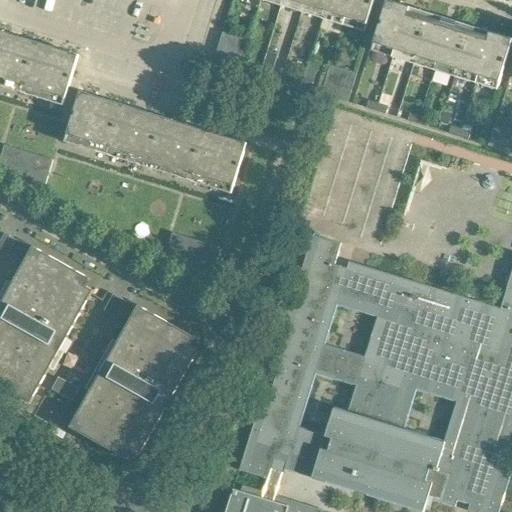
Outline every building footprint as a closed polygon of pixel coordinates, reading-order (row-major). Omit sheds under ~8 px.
[(324,19),(329,0),(283,0),(282,6),(324,19)] [(365,32),(375,0),(329,0),(324,19),(365,32)] [(414,64),(430,14),(388,0),(372,51),(414,64)] [(456,77),(472,27),(430,14),(414,64),(456,77)] [(498,90),(511,46),(511,39),(472,27),(456,77),(498,90)] [(0,86),(22,93),(38,43),(0,31),(0,86)] [(230,35),(223,33),(220,44),(227,47),(230,35)] [(237,37),(230,35),(227,47),(233,49),(237,37)] [(243,39),(237,37),(233,49),(239,51),(243,39)] [(250,41),(243,39),(239,51),(246,53),(250,41)] [(64,106),(79,56),(38,43),(22,93),(64,106)] [(245,57),(246,53),(239,51),(233,49),(227,47),(220,44),(218,48),(225,51),(232,53),(238,55),(245,57)] [(225,51),(218,48),(215,60),(222,62),(225,51)] [(232,53),(225,51),(222,62),(228,64),(232,53)] [(238,55),(232,53),(228,64),(234,66),(238,55)] [(245,57),(238,55),(234,66),(241,69),(245,57)] [(338,67),(331,65),(327,78),(334,80),(338,67)] [(270,78),(272,69),(262,67),(260,74),(270,78)] [(344,69),(338,67),(334,80),(340,82),(344,69)] [(350,71),(344,69),(340,82),(346,84),(350,71)] [(357,73),(350,71),(346,84),(353,86),(357,73)] [(301,87),(304,80),(294,77),(292,84),(301,87)] [(352,90),(353,86),(346,84),(340,82),(334,80),(327,78),(326,81),(333,84),(339,86),(345,87),(352,90)] [(311,90),(313,83),(304,80),(301,87),(311,90)] [(333,84),(326,81),(322,94),(329,96),(333,84)] [(339,86),(333,84),(329,96),(335,98),(339,86)] [(345,87),(339,86),(335,98),(341,100),(345,87)] [(352,90),(345,87),(341,100),(349,102),(352,90)] [(107,155),(123,104),(81,91),(65,142),(107,155)] [(377,110),(379,103),(369,100),(367,107),(377,110)] [(389,106),(379,103),(377,110),(386,113),(389,106)] [(148,168),(164,117),(123,104),(107,155),(148,168)] [(418,123),(420,115),(411,112),(408,120),(418,123)] [(430,118),(420,115),(418,123),(428,126),(430,118)] [(190,181),(206,130),(164,117),(148,168),(190,181)] [(504,119),(497,117),(494,129),(501,131),(504,119)] [(510,121),(504,119),(501,131),(507,133),(510,121)] [(14,122),(6,137),(49,158),(57,143),(14,122)] [(461,128),(452,125),(450,133),(459,136),(461,128)] [(471,132),(461,128),(459,136),(469,139),(471,132)] [(511,139),(511,134),(507,133),(501,131),(494,129),(492,133),(499,135),(505,137),(511,139)] [(232,194),(247,143),(206,130),(190,181),(232,194)] [(499,135),(492,133),(489,145),(496,147),(499,135)] [(505,137),(499,135),(496,147),(502,149),(505,137)] [(511,139),(505,137),(502,149),(508,151),(511,139)] [(5,145),(1,157),(9,160),(13,148),(5,145)] [(13,148),(9,160),(15,162),(19,150),(13,148)] [(26,152),(19,150),(15,162),(22,164),(26,152)] [(26,152),(22,164),(29,166),(32,154),(26,152)] [(32,154),(29,166),(35,168),(39,156),(32,154)] [(46,158),(39,156),(35,168),(42,170),(46,158)] [(48,176),(50,172),(42,170),(35,168),(29,166),(22,164),(15,162),(9,160),(1,157),(0,159),(0,161),(8,164),(14,166),(21,168),(27,170),(34,172),(41,174),(48,176)] [(53,160),(46,158),(42,170),(50,172),(53,160)] [(14,166),(8,164),(4,176),(10,178),(14,166)] [(21,168),(14,166),(10,178),(13,178),(17,180),(21,168)] [(27,170),(21,168),(17,180),(24,182),(27,170)] [(34,172),(27,170),(24,182),(30,184),(34,172)] [(41,174),(34,172),(30,184),(37,186),(41,174)] [(48,176),(41,174),(37,186),(45,188),(48,177),(48,176)] [(354,238),(320,227),(317,237),(312,235),(269,374),(276,377),(272,389),(265,387),(239,471),(226,511),(310,511),(313,503),(280,492),(287,470),(420,511),(424,511),(428,499),(455,508),(457,501),(470,505),(468,511),(470,511),(499,511),(511,471),(511,272),(509,282),(501,309),(354,263),(347,261),(354,238)] [(173,233),(169,245),(177,247),(181,235),(173,233)] [(181,235),(177,247),(184,249),(187,237),(181,235)] [(194,239),(187,237),(184,249),(190,251),(194,239)] [(201,242),(194,239),(190,251),(197,253),(201,242)] [(207,244),(201,242),(197,253),(203,255),(207,244)] [(214,246),(207,244),(203,255),(210,258),(214,246)] [(217,264),(218,260),(210,258),(203,255),(197,253),(190,251),(184,249),(177,247),(169,245),(168,249),(176,251),(182,253),(189,255),(196,257),(202,259),(209,261),(217,264)] [(221,248),(214,246),(210,258),(218,260),(221,248)] [(0,388),(30,405),(94,291),(86,287),(90,279),(33,247),(0,305),(0,388)] [(176,251),(168,249),(165,260),(172,263),(176,251)] [(182,253),(176,251),(172,263),(179,265),(182,253)] [(189,255),(182,253),(179,265),(185,267),(189,255)] [(196,257),(189,255),(185,267),(192,269),(196,257)] [(202,259),(196,257),(192,269),(199,271),(202,259)] [(209,261),(202,259),(199,271),(205,273),(209,261)] [(217,264),(209,261),(205,273),(213,276),(217,265),(217,264)] [(139,456),(199,350),(191,346),(195,338),(138,306),(107,361),(101,372),(70,428),(127,460),(131,452),(139,456)]
